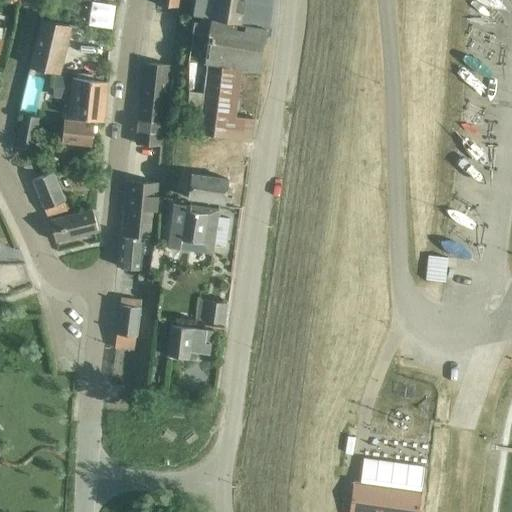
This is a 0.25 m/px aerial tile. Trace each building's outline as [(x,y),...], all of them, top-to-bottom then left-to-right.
[(195,0),(194,16),(213,18),(213,24),(211,36),(211,40),(262,47),(264,27),(269,27),(272,4),(271,0),(195,0)] [(70,25),(42,18),(30,66),(58,73),(70,25)] [(194,21),(193,33),(211,36),(213,24),(194,21)] [(146,64),(137,144),(161,147),(169,66),(146,64)] [(235,115),(241,68),(208,64),(204,95),(200,134),(251,140),(254,118),(235,115)] [(56,76),(54,85),(53,99),(72,102),(70,116),(104,120),(108,81),(56,76)] [(200,134),(204,95),(188,93),(184,132),(200,134)] [(23,115),(20,130),(36,133),(39,118),(23,115)] [(92,145),(95,123),(65,119),(62,141),(92,145)] [(36,133),(20,130),(17,146),(33,149),(36,133)] [(223,173),(226,150),(229,150),(229,148),(185,142),(182,167),(193,169),(189,198),(234,204),(238,175),(223,173)] [(40,169),(50,165),(46,153),(35,157),(40,169)] [(33,179),(48,217),(68,210),(64,200),(65,200),(54,171),(33,179)] [(129,180),(124,236),(150,239),(151,239),(156,183),(129,180)] [(56,241),(99,231),(93,209),(51,219),(56,241)] [(172,209),(166,250),(181,253),(183,243),(214,247),(226,249),(230,219),(218,218),(219,213),(190,209),(189,212),(172,209)] [(124,236),(121,267),(125,268),(141,269),(141,270),(147,270),(148,262),(142,262),(143,248),(144,238),(124,236)] [(427,265),(426,279),(445,281),(448,257),(428,255),(427,265)] [(115,346),(131,348),(133,336),(137,337),(141,300),(121,296),(115,346)] [(224,323),(227,302),(206,299),(203,320),(224,323)] [(210,353),(213,330),(172,325),(168,355),(189,358),(189,356),(195,357),(195,352),(210,353)] [(129,380),(128,409),(140,410),(141,381),(129,380)] [(347,435),(345,452),(353,453),(355,436),(347,435)] [(354,481),(349,511),(418,511),(421,490),(420,489),(423,467),(363,458),(360,481),(354,481)]
